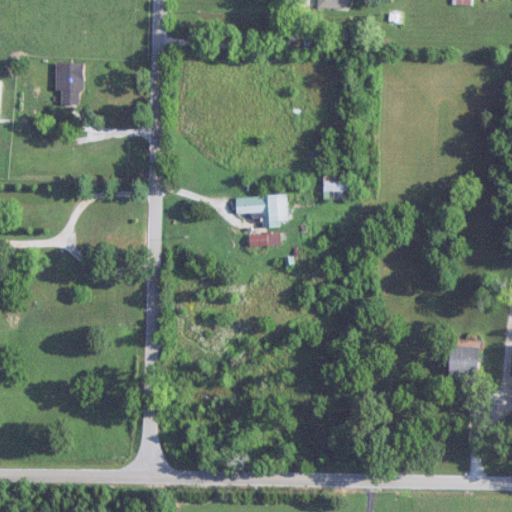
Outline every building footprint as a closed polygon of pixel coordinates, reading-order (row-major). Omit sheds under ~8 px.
[(319,0),(319,9),(350,9),(350,0),(319,0)] [(83,63),(57,63),(57,91),(62,91),(62,105),(83,105),(83,63)] [(324,200),(353,200),(353,182),(344,182),(344,175),(324,175),(324,200)] [(289,224),(287,195),(236,197),(237,214),(263,213),(263,226),(289,224)] [(450,378),(478,380),(481,347),(453,345),(450,378)]
